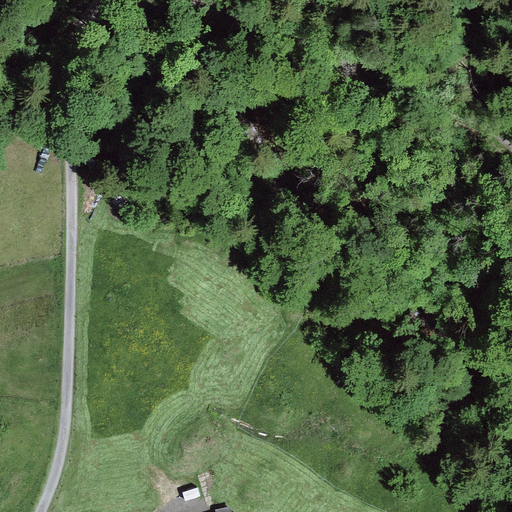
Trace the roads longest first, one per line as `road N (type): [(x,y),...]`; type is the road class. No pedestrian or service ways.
road 1 (track): [(41,511),(66,427),(65,125),(78,41),(99,0)]
road 2 (track): [(173,0),(475,117),(511,139)]
